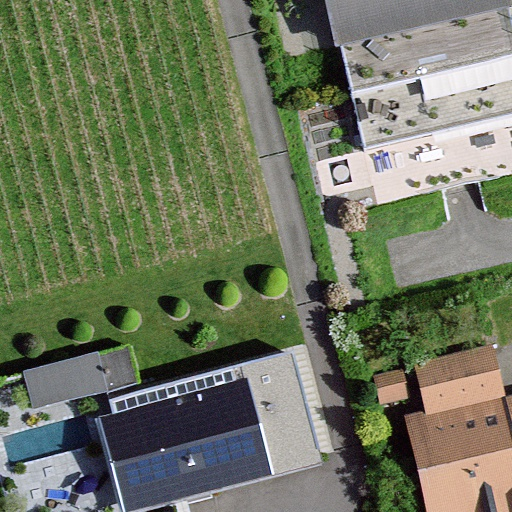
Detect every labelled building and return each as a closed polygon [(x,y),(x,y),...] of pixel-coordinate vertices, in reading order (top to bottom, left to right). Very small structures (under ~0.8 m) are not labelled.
[(511,86),(490,0),(293,0),(334,168),(511,123),(511,86)] [(291,351),(94,404),(123,511),(131,511),(320,461),(291,351)] [(28,412),(108,397),(100,355),(20,370),(28,412)] [(496,511),(459,371),(369,398),(397,511),(496,511)] [(511,511),(511,438),(494,443),(511,511)]
